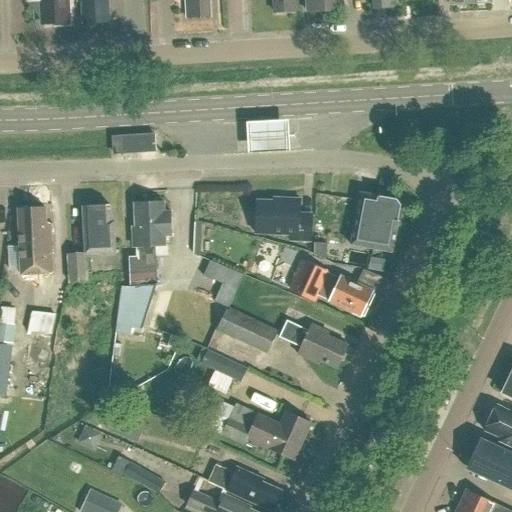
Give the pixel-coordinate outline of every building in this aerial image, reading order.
[(68,0),(43,0),(44,23),(69,22),(68,0)] [(78,0),(78,1),(84,1),(85,21),(84,21),(84,23),(109,21),(108,0),(78,0)] [(186,0),(187,17),(211,16),(210,0),(186,0)] [(274,0),(275,14),(295,13),(294,0),(274,0)] [(307,0),(308,11),(344,9),(343,0),(307,0)] [(292,124),(249,126),(250,155),(291,153),(292,124)] [(115,154),(125,154),(155,152),(155,136),(114,138),(115,154)] [(397,202),(359,197),(352,245),(392,251),(396,222),(397,222),(399,206),(397,202)] [(300,214),(301,199),(284,199),(284,202),(257,201),(255,233),(290,234),(290,240),(311,240),(312,214),(300,214)] [(157,285),(157,281),(156,257),(155,246),(166,246),(165,237),(173,236),(171,212),(164,213),(164,203),(135,204),(137,257),(129,257),(131,286),(143,286),(157,285)] [(84,207),(86,254),(68,255),(69,282),(88,281),(87,253),(114,252),(113,222),(111,222),(110,206),(84,207)] [(46,225),(45,208),(19,210),(22,274),(54,272),(51,224),(46,225)] [(371,258),(370,270),(380,271),(382,260),(371,258)] [(340,279),(303,263),(300,271),(291,290),(316,301),(318,296),(330,301),(330,302),(363,317),(374,294),(340,279)] [(276,283),(291,290),(300,271),(283,265),(275,267),(271,280),(276,282),(276,283)] [(143,286),(131,286),(122,286),(116,333),(130,335),(131,327),(142,329),(157,285),(143,286)] [(222,285),(209,313),(224,320),(229,308),(237,291),(222,285)] [(224,320),(219,330),(268,354),(279,332),(229,308),(224,320)] [(56,334),(60,313),(36,309),(32,330),(56,334)] [(310,332),(289,323),(282,339),(303,348),(300,356),(319,364),(320,361),(338,369),(348,346),(328,338),(327,331),(313,325),(310,332)] [(0,327),(0,341),(13,343),(15,328),(0,327)] [(53,364),(54,334),(31,333),(31,364),(53,364)] [(241,382),(248,368),(208,349),(201,363),(241,382)] [(490,417),(511,426),(511,412),(496,405),(495,408),(494,408),(490,417)] [(248,446),(250,441),(296,461),(313,424),(298,417),(292,430),(238,406),(224,436),(248,446)] [(106,428),(122,435),(130,417),(114,410),(106,428)] [(511,447),(511,426),(490,417),(486,427),(484,431),(501,438),(499,442),(511,447)] [(511,489),(511,454),(481,440),(469,466),(501,481),(502,485),(511,489)] [(159,493),(166,481),(131,461),(124,473),(143,483),(159,493)] [(234,474),(216,466),(209,482),(227,490),(227,491),(272,511),(281,490),(262,482),(264,479),(237,467),(234,474)] [(460,506),(473,511),(511,511),(511,509),(468,489),(460,506)] [(81,511),(109,511),(114,502),(89,491),(80,511),(81,511)] [(223,505),(213,500),(195,492),(190,505),(206,511),(256,511),(249,508),(250,506),(227,495),(223,505)]
